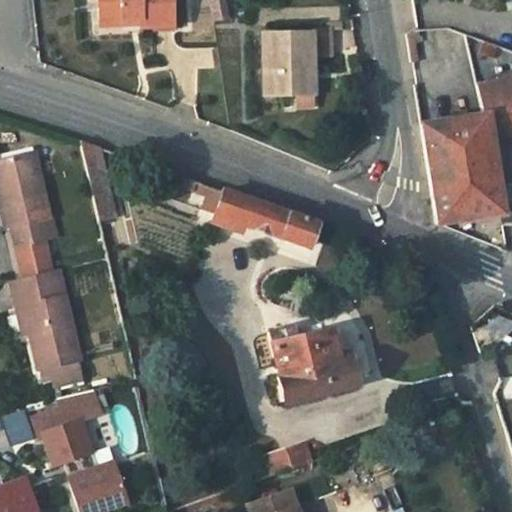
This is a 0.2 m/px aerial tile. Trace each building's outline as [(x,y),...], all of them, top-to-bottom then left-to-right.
[(98,0),(100,25),(122,24),(121,18),(139,17),(139,23),(139,27),(171,25),(170,0),(98,0)] [(210,0),(212,10),(226,9),(223,0),(210,0)] [(226,9),(212,10),(214,20),(228,19),(226,9)] [(311,32),(311,57),(331,57),(329,29),(321,30),(311,30),(311,32)] [(311,57),(311,32),(263,34),(264,96),(297,95),(313,95),(311,57)] [(486,114),(511,109),(511,78),(482,85),(486,114)] [(416,101),(419,124),(486,114),(482,85),(416,101)] [(313,95),(297,95),(297,108),(312,107),(313,95)] [(511,109),(486,114),(488,130),(511,127),(511,129),(511,109)] [(488,130),(486,114),(419,124),(424,154),(490,144),(489,139),(488,130)] [(511,129),(511,127),(488,130),(489,139),(511,135),(511,129)] [(104,175),(97,147),(78,140),(85,170),(104,175)] [(490,144),(424,154),(427,175),(493,165),(490,144)] [(32,152),(0,159),(0,174),(5,194),(0,195),(0,204),(6,228),(12,226),(16,246),(42,240),(46,239),(42,219),(48,218),(32,152)] [(495,181),(493,165),(427,175),(429,190),(495,181)] [(114,214),(104,175),(85,170),(97,218),(114,214)] [(500,214),(495,181),(429,190),(435,224),(500,214)] [(318,224),(207,185),(198,209),(214,215),(211,221),(241,230),(244,223),(310,247),(318,224)] [(16,246),(23,276),(49,270),(42,240),(16,246)] [(9,279),(16,307),(24,305),(31,335),(39,370),(78,360),(56,268),(49,270),(23,276),(9,279)] [(24,305),(16,307),(23,338),(31,335),(24,305)] [(292,324),(266,332),(278,377),(273,378),(280,403),(356,384),(355,380),(362,378),(363,376),(359,361),(355,360),(350,361),(349,357),(336,361),(327,328),(295,337),(292,324)] [(485,329),(471,331),(478,352),(491,349),(485,329)] [(78,360),(39,370),(42,382),(52,379),(54,388),(83,381),(78,360)] [(68,477),(80,511),(97,511),(102,510),(126,502),(112,462),(95,468),(79,421),(100,413),(92,390),(55,398),(59,409),(32,418),(38,438),(43,436),(53,466),(63,462),(67,459),(73,475),(68,477)] [(0,413),(0,421),(6,445),(30,438),(21,407),(0,413)] [(272,475),(310,461),(302,442),(266,454),(272,475)] [(67,459),(63,462),(68,477),(73,475),(67,459)] [(0,511),(37,511),(24,477),(0,485),(0,511)] [(295,511),(288,490),(246,505),(248,511),(295,511)]
